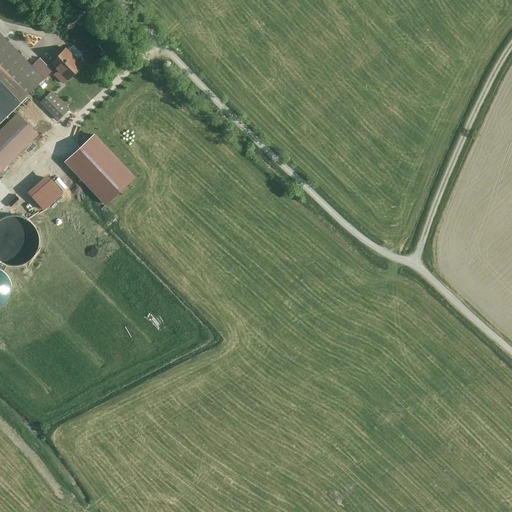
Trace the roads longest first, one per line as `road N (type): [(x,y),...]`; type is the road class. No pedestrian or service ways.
road 1 (unclassified): [(511,357),(413,265),(365,243),(118,0)]
road 2 (track): [(413,265),(466,128),(511,45)]
